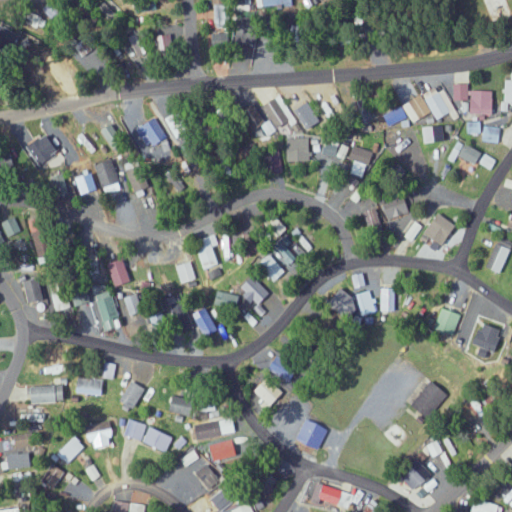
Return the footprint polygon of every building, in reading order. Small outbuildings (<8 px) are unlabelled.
[(505,0),(486,0),(486,15),(501,15),(501,8),(505,8),(505,0)] [(133,60),(148,53),(139,32),(124,39),(133,60)] [(210,47),(229,47),(229,34),(210,33),(210,47)] [(161,52),(175,51),(173,34),(160,35),(161,52)] [(511,71),(511,79),(503,79),(503,102),(499,102),(499,110),(511,110),(511,102),(511,71)] [(454,100),(467,100),(467,84),(454,84),(454,100)] [(442,86),(424,94),(436,119),(453,111),(442,86)] [(493,91),(471,90),(470,114),(493,114),(493,91)] [(411,123),(431,111),(421,94),(401,105),(411,123)] [(264,106),(278,129),(289,123),(296,134),(311,125),(302,109),(292,115),(281,96),(264,106)] [(406,117),(401,106),(384,115),(389,125),(406,117)] [(165,121),(176,135),(188,125),(176,111),(165,121)] [(147,148),(166,139),(155,118),(136,128),(147,148)] [(480,121),(464,122),(465,133),(480,132),(480,121)] [(125,142),(112,124),(102,131),(115,149),(125,142)] [(446,144),(444,125),(424,127),(426,147),(446,144)] [(482,141),(500,142),(500,127),(483,126),(482,141)] [(287,162),(311,161),(309,137),(286,138),(287,162)] [(482,152),(465,143),(458,155),(475,165),(482,152)] [(336,157),(338,147),(323,144),(321,154),(336,157)] [(478,163),(491,170),(496,160),(483,153),(478,163)] [(93,165),(100,188),(119,182),(111,159),(93,165)] [(362,176),(365,164),(353,161),(350,173),(362,176)] [(136,197),(150,193),(142,165),(128,169),(136,197)] [(384,203),(392,226),(413,219),(405,195),(384,203)] [(363,214),(369,229),(382,223),(375,208),(363,214)] [(425,231),(442,245),(458,227),(441,213),(425,231)] [(35,257),(52,256),(47,217),(31,219),(35,257)] [(7,236),(21,233),(17,218),(3,221),(7,236)] [(422,225),(415,221),(407,234),(414,238),(422,225)] [(230,258),(230,235),(221,235),(221,258),(230,258)] [(488,269),(502,273),(508,247),(494,244),(488,269)] [(297,258),(286,246),(279,253),(290,265),(297,258)] [(275,281),(286,272),(269,253),(258,263),(275,281)] [(109,262),(114,286),(131,283),(126,259),(109,262)] [(194,279),(190,262),(175,265),(179,282),(194,279)] [(178,286),(172,266),(157,271),(162,291),(178,286)] [(365,286),(363,273),(351,276),(353,288),(365,286)] [(256,306),(270,294),(253,276),(239,287),(256,306)] [(45,299),(40,277),(25,281),(31,303),(45,299)] [(395,288),(379,288),(380,311),(395,310),(395,288)] [(236,309),(238,294),(216,291),(214,305),(236,309)] [(375,310),(370,291),(346,298),(346,296),(338,298),(344,319),(375,310)] [(128,315),(142,313),(138,294),(124,297),(128,315)] [(103,331),(120,327),(114,296),(97,299),(103,331)] [(218,330),(207,307),(195,313),(205,336),(218,330)] [(455,334),(461,313),(442,307),(436,328),(455,334)] [(503,328),(484,321),(477,344),(496,350),(503,328)] [(298,370),(280,354),(270,365),(288,381),(298,370)] [(113,379),(116,363),(99,359),(96,375),(113,379)] [(104,378),(74,377),(74,393),(103,394),(104,378)] [(268,411),(284,389),(267,377),(256,391),(266,398),(261,405),(268,411)] [(133,408),(146,388),(132,379),(119,400),(133,408)] [(430,417),(448,392),(430,379),(412,404),(430,417)] [(66,401),(65,384),(30,385),(30,402),(66,401)] [(195,399),(174,394),(171,411),(191,415),(195,399)] [(298,439),(320,448),(329,426),(307,417),(298,439)] [(139,439),(144,423),(129,418),(124,435),(139,439)] [(198,438),(236,434),(234,418),(196,423),(198,438)] [(96,422),(95,435),(111,436),(112,422),(96,422)] [(167,451),(173,435),(148,425),(142,441),(167,451)] [(14,447),(32,446),(31,432),(14,433),(14,447)] [(84,446),(73,435),(55,453),(67,464),(84,446)] [(440,441),(441,444),(428,452),(435,463),(447,455),(448,457),(456,452),(447,437),(440,441)] [(238,453),(234,438),(211,445),(215,460),(238,453)] [(199,457),(194,449),(181,458),(185,466),(199,457)] [(4,469),(36,465),(34,451),(2,455),(4,469)] [(431,472),(417,460),(402,479),(416,490),(431,472)] [(47,474),(55,482),(65,472),(57,464),(47,474)] [(231,511),(251,511),(238,482),(212,494),(220,511),(221,511),(230,508),(231,511)] [(347,508),(349,501),(357,503),(360,495),(316,482),(311,497),(347,508)] [(496,511),(499,505),(477,496),(471,511),(474,511),(496,511)] [(380,511),(384,505),(370,497),(361,511),(380,511)] [(143,511),(144,504),(128,501),(126,511),(143,511)]
